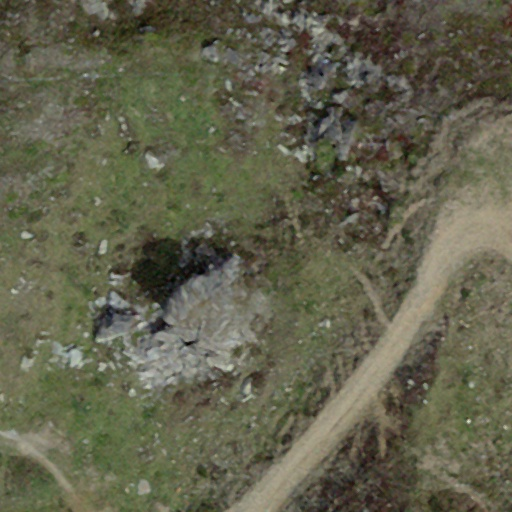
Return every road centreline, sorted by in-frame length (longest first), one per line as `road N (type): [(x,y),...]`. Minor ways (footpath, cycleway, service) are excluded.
road 1 (track): [(511,234),(501,222),(459,241),(322,441),(242,511)]
road 2 (track): [(109,511),(25,444),(0,436)]
